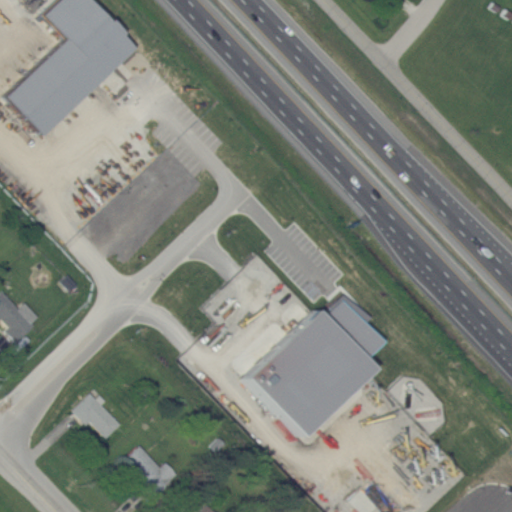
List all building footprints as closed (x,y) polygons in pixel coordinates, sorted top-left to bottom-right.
[(38,135),(131,47),(87,0),(51,0),(38,13),(61,38),(0,95),(38,135)] [(22,302),(16,308),(0,291),(0,324),(14,339),(37,318),(22,302)] [(255,371),(325,303),(331,309),(346,295),(387,337),(373,352),(381,360),(311,428),(255,371)] [(117,424),(88,392),(69,410),(83,425),(87,421),(102,438),(117,424)] [(157,466),(137,445),(119,462),(152,497),(175,475),(163,461),(157,466)]
